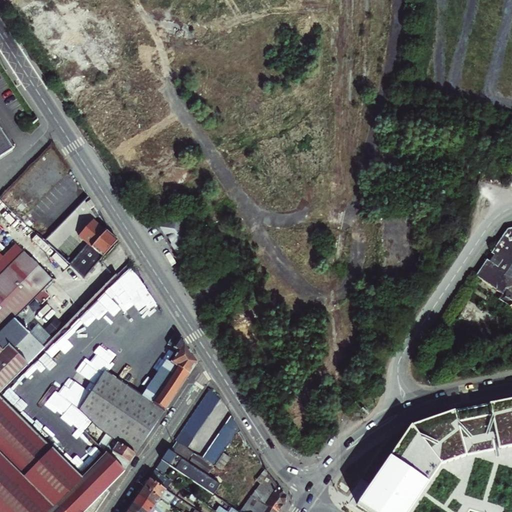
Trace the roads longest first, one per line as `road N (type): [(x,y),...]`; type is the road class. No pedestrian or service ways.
road 1 (tertiary): [(0,33),(213,363)]
road 2 (residential): [(407,410),(396,369),(401,353),(489,224),(511,207)]
road 3 (residential): [(113,511),(213,363)]
road 4 (tertiary): [(213,363),(276,459),(310,493)]
road 5 (tertiary): [(310,493),(345,450),(407,410)]
